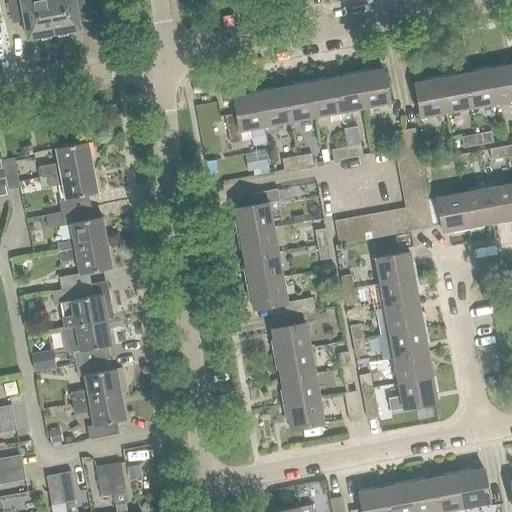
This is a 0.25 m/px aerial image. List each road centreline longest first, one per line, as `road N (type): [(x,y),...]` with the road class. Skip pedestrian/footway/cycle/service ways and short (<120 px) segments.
road 1 (residential): [(206,487),(164,62)]
road 2 (residential): [(500,0),(164,62)]
road 3 (residential): [(206,487),(482,431)]
road 4 (residential): [(482,431),(457,280),(464,268),(511,257)]
road 5 (residential): [(164,62),(0,93)]
